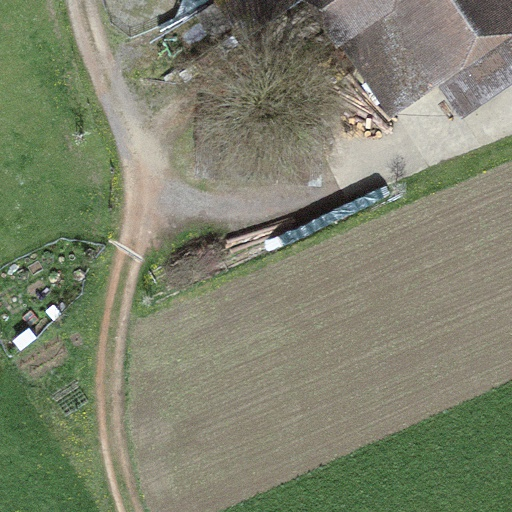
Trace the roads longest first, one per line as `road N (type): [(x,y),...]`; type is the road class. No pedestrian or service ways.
road 1 (track): [(139,170),(208,215),(314,213),(511,121)]
road 2 (track): [(139,170),(136,256),(100,402),(129,511)]
road 3 (track): [(75,0),(84,58),(139,170)]
